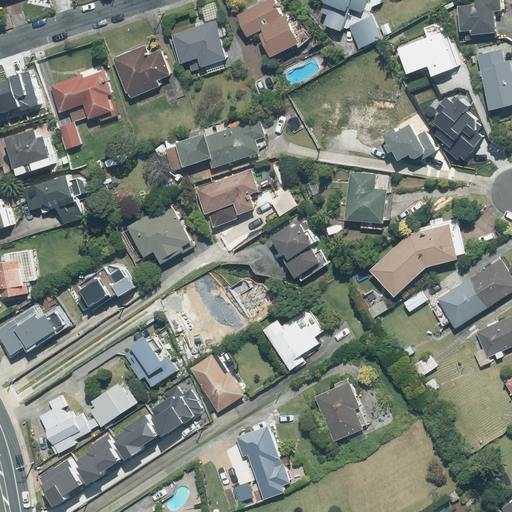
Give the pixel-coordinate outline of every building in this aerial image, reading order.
[(279,0),(266,0),(240,12),(252,36),(265,30),(276,53),(313,36),(299,7),(286,13),(279,0)] [(346,30),(354,9),(366,14),(371,0),(329,0),(335,2),(328,23),(346,30)] [(481,0),(482,1),(461,3),(464,38),(481,37),(480,32),(500,30),(498,8),(507,7),(505,0),(481,0)] [(385,36),(377,16),(352,25),(360,45),(385,36)] [(215,71),(223,69),(225,56),(223,49),(228,47),(218,19),(174,33),(183,62),(187,72),(193,70),(196,78),(215,71)] [(410,72),(432,65),(436,75),(458,67),(463,65),(450,30),(447,20),(429,27),(432,36),(401,46),(410,72)] [(147,43),(115,57),(132,98),(164,85),(162,79),(175,73),(165,48),(151,53),(147,43)] [(505,47),(482,52),(493,106),(511,102),(511,61),(507,62),(505,47)] [(75,121),(91,115),(92,118),(101,115),(103,121),(120,115),(118,109),(112,94),(116,93),(107,69),(84,77),(82,73),(53,84),(63,112),(69,110),(71,109),(75,121)] [(16,75),(27,109),(39,105),(28,71),(16,75)] [(27,109),(16,75),(9,77),(10,79),(0,81),(0,91),(6,111),(19,107),(20,111),(27,109)] [(397,105),(340,96),(335,125),(393,134),(397,105)] [(263,120),(252,124),(251,120),(210,135),(209,131),(180,140),(187,165),(212,157),(216,168),(262,151),(259,141),(270,137),(263,120)] [(84,143),(76,122),(62,127),(70,149),(84,143)] [(21,173),(32,170),(30,164),(36,162),(38,168),(58,161),(49,133),(40,136),(37,128),(9,137),(21,173)] [(244,170),(199,187),(208,213),(212,211),(217,227),(241,218),(239,214),(261,206),(256,192),(263,189),(254,167),(244,170)] [(391,174),(352,172),(350,219),(364,220),(364,228),(386,228),(386,221),(389,221),(391,174)] [(73,174),(26,187),(33,210),(44,207),(45,212),(61,208),(65,222),(86,216),(81,195),(86,194),(82,177),(74,179),(73,174)] [(4,199),(0,199),(0,229),(17,226),(13,206),(6,208),(4,199)] [(147,256),(158,250),(166,263),(191,249),(188,245),(196,240),(176,206),(161,214),(158,209),(129,226),(147,256)] [(432,228),(425,230),(409,236),(401,243),(374,268),(400,296),(431,267),(463,257),(462,255),(470,252),(459,220),(452,222),(445,224),(442,217),(430,221),(432,228)] [(294,220),(273,232),(299,276),(320,264),(325,261),(315,244),(321,241),(308,218),(297,225),(294,220)] [(37,248),(26,249),(1,254),(2,262),(0,262),(0,269),(2,283),(0,283),(2,296),(33,292),(31,281),(42,279),(37,248)] [(440,298),(458,327),(511,293),(511,272),(504,259),(440,298)] [(112,265),(73,289),(87,310),(117,290),(120,294),(125,291),(127,293),(139,285),(126,267),(112,265)] [(166,313),(173,309),(193,352),(218,340),(216,336),(225,332),(216,313),(207,317),(202,307),(216,300),(209,286),(183,298),(178,289),(159,298),(166,313)] [(421,289),(405,302),(412,311),(428,299),(421,289)] [(19,315),(0,326),(0,327),(15,354),(34,344),(35,346),(71,324),(62,309),(56,313),(55,312),(48,316),(42,305),(20,317),(19,315)] [(328,330),(311,307),(287,325),(282,318),(266,330),(270,337),(287,359),(294,369),(302,363),(308,359),(305,355),(324,342),(319,336),(328,330)] [(511,315),(477,330),(485,349),(477,353),(483,367),(495,362),(492,355),(498,353),(500,358),(508,355),(506,349),(511,346),(511,315)] [(139,346),(128,353),(143,378),(149,375),(155,385),(183,368),(175,355),(169,358),(163,348),(166,346),(162,339),(159,341),(154,333),(137,343),(139,346)] [(194,366),(221,411),(249,394),(235,370),(230,373),(218,352),(194,366)] [(414,366),(421,377),(440,365),(433,354),(414,366)] [(441,387),(434,378),(425,384),(431,394),(441,387)] [(351,381),(319,394),(337,440),(369,428),(361,408),(366,406),(356,379),(351,381)] [(93,409),(104,427),(144,402),(135,387),(129,391),(123,381),(94,400),(98,406),(93,409)] [(197,402),(183,383),(164,398),(167,402),(154,412),(164,426),(197,402)] [(52,407),(39,415),(60,452),(77,443),(75,440),(94,429),(84,412),(71,420),(64,408),(70,405),(63,392),(48,400),(52,407)] [(244,451),(248,449),(267,499),(290,491),(287,484),(296,481),(288,462),(281,464),(279,460),(285,457),(272,424),(239,437),(244,451)] [(90,496),(137,467),(116,433),(68,463),(90,496)]
